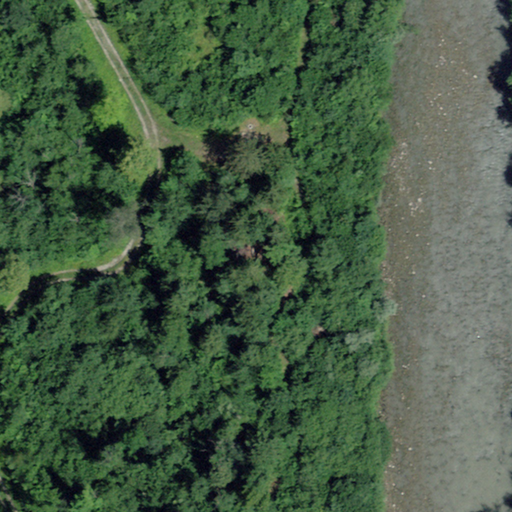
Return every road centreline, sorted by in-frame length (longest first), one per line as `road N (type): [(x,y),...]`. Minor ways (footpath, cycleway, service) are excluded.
road 1 (track): [(0,325),(47,276),(100,272),(124,260),(154,179),(154,136),(80,0)]
road 2 (track): [(154,136),(212,153),(282,149)]
